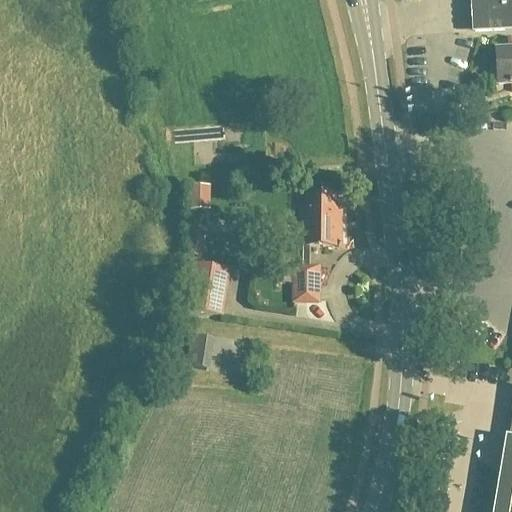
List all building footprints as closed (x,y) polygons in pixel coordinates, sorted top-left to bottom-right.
[(511,0),(471,0),(474,34),(511,31),(511,0)] [(511,49),(496,50),(497,86),(511,85),(511,49)] [(189,188),(189,212),(205,212),(205,188),(189,188)] [(341,249),(341,210),(336,210),(336,197),(304,197),(304,211),(300,211),(299,249),(341,249)] [(225,271),(194,266),(186,313),(218,318),(225,271)] [(318,269),(310,269),(294,269),(294,305),(318,305),(318,269)] [(211,342),(191,339),(187,369),(207,373),(211,342)] [(511,511),(511,420),(509,440),(505,440),(492,511),(511,511)]
